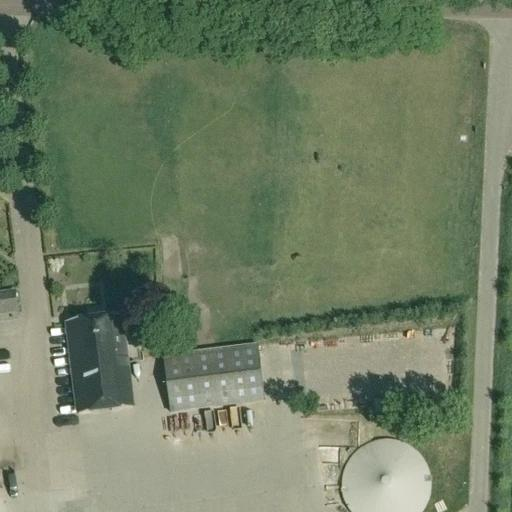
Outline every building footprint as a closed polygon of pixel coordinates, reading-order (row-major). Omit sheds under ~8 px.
[(0,316),(20,314),(17,294),(0,296),(0,316)] [(134,409),(123,318),(69,325),(81,416),(134,409)] [(11,347),(0,350),(0,363),(14,360),(11,347)] [(172,414),(266,403),(259,347),(165,359),(172,414)] [(0,389),(23,387),(22,373),(0,374),(0,389)] [(143,474),(276,460),(271,415),(138,429),(143,474)] [(95,497),(91,438),(56,440),(60,499),(95,497)] [(423,459),(420,455),(416,451),(412,448),(407,445),(402,443),(397,442),(392,441),(386,441),(381,441),(376,442),(371,444),(366,447),(361,450),(357,453),(354,457),(350,462),(348,466),(346,471),(345,477),(344,482),(344,487),(345,493),(346,498),(348,503),(351,508),(354,511),(353,511),(421,511),(424,509),(426,505),(429,500),(430,495),(431,490),(432,484),(431,479),(430,474),(429,468),(426,464),(423,459)] [(276,474),(148,486),(149,511),(236,511),(279,508),(276,474)]
